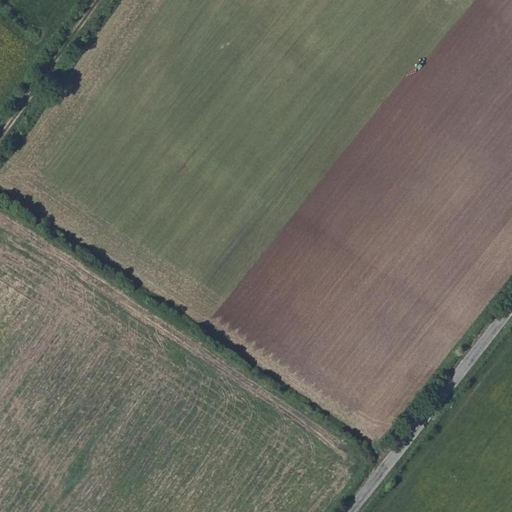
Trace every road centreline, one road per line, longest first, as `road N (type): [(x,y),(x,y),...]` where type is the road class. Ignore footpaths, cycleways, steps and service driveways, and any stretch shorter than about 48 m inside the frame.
road 1 (unclassified): [(349,511),(511,307)]
road 2 (track): [(0,136),(97,0)]
